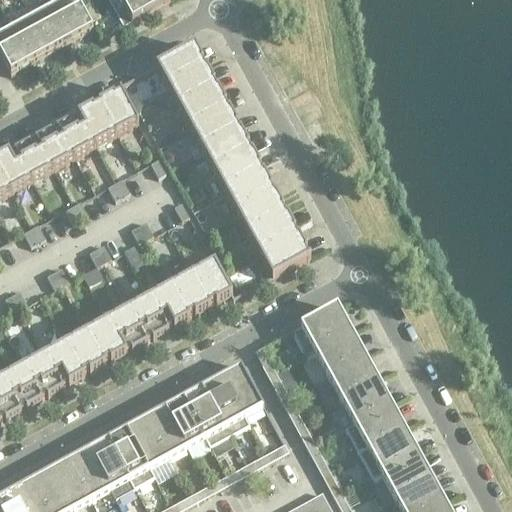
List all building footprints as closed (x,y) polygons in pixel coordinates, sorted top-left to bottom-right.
[(72,0),(69,0),(51,10),(70,47),(92,35),(86,26),(83,19),(79,12),(72,0)] [(169,7),(165,0),(117,0),(116,1),(107,6),(122,33),(169,7)] [(89,6),(79,12),(83,19),(93,13),(89,6)] [(70,47),(51,10),(31,21),(50,58),(70,47)] [(97,20),(93,13),(83,19),(86,26),(97,20)] [(50,58),(31,21),(11,32),(30,69),(50,58)] [(30,69),(11,32),(0,38),(0,63),(9,80),(30,69)] [(205,73),(193,51),(155,72),(167,94),(205,73)] [(217,94),(205,73),(167,94),(178,115),(217,94)] [(228,115),(217,94),(178,115),(190,136),(228,115)] [(137,129),(121,99),(114,103),(113,101),(97,109),(115,141),(137,129)] [(115,141),(97,109),(98,111),(93,114),(92,112),(76,120),(94,153),(115,141)] [(240,136),(228,115),(190,136),(201,157),(240,136)] [(94,153),(76,120),(76,121),(77,123),(72,126),(70,124),(55,132),(73,164),(94,153)] [(73,164),(55,132),(56,134),(51,137),(49,135),(34,143),(52,176),(73,164)] [(251,157),(240,136),(201,157),(213,178),(251,157)] [(52,176),(34,143),(34,144),(35,146),(30,149),(28,147),(13,155),(31,187),(52,176)] [(31,187),(13,155),(14,157),(8,160),(7,158),(0,162),(0,180),(10,199),(31,187)] [(263,178),(251,157),(213,178),(224,199),(263,178)] [(164,179),(157,165),(149,169),(157,183),(164,179)] [(274,199),(263,178),(224,199),(236,220),(274,199)] [(0,204),(10,199),(0,180),(0,204)] [(129,199),(121,185),(114,189),(121,203),(129,199)] [(121,203),(114,189),(106,193),(114,207),(121,203)] [(286,221),(274,199),(236,220),(247,241),(286,221)] [(87,222),(79,208),(71,212),(79,226),(87,222)] [(188,222),(180,208),(173,212),(181,226),(188,222)] [(79,226),(71,212),(64,216),(72,230),(79,226)] [(297,242),(286,221),(247,241),(259,263),(297,242)] [(144,228),(137,232),(145,246),(152,242),(144,228)] [(44,245),(37,231),(29,235),(37,249),(44,245)] [(145,246),(137,232),(130,236),(137,250),(145,246)] [(37,249),(29,235),(22,239),(30,253),(37,249)] [(309,264),(297,242),(259,263),(271,284),(309,264)] [(102,251),(95,255),(103,269),(110,265),(102,251)] [(103,269),(95,255),(88,259),(95,273),(103,269)] [(231,301),(213,268),(191,280),(209,313),(208,310),(214,308),(215,310),(231,301)] [(60,274),(53,278),(61,292),(68,288),(60,274)] [(61,292),(53,278),(45,282),(53,296),(61,292)] [(209,313),(191,280),(170,292),(188,324),(187,322),(192,319),(194,321),(209,313)] [(188,324),(170,292),(149,304),(167,336),(166,333),(171,331),(173,333),(188,324)] [(18,297),(11,301),(18,315),(26,311),(18,297)] [(18,315),(11,301),(3,305),(11,319),(18,315)] [(167,336),(149,304),(128,315),(146,347),(145,345),(150,342),(152,344),(167,336)] [(350,338),(336,312),(290,337),(304,362),(313,358),(350,338)] [(146,347),(128,315),(107,327),(125,359),(124,356),(129,354),(130,356),(146,347)] [(125,359),(107,327),(86,338),(104,371),(104,370),(103,368),(108,365),(109,367),(125,359)] [(104,371),(86,338),(65,350),(83,382),(82,380),(87,377),(88,379),(104,371)] [(363,362),(350,338),(313,358),(326,382),(363,362)] [(83,382),(65,350),(44,361),(61,394),(62,393),(61,391),(66,388),(67,390),(83,382)] [(261,354),(255,358),(262,371),(268,367),(261,354)] [(61,394),(44,361),(23,373),(40,405),(41,405),(40,403),(45,400),(46,402),(61,394)] [(376,386),(363,362),(326,382),(339,406),(376,386)] [(40,405),(23,373),(2,384),(19,417),(20,416),(19,414),(24,411),(25,413),(40,405)] [(263,412),(241,373),(221,383),(243,423),(263,412)] [(247,432),(243,423),(221,383),(202,394),(228,442),(247,432)] [(19,417),(2,384),(0,384),(0,424),(3,423),(4,425),(19,417)] [(390,411),(376,386),(339,406),(353,431),(390,411)] [(281,390),(273,394),(280,407),(288,403),(281,390)] [(228,442),(202,394),(183,404),(205,444),(209,453),(228,442)] [(295,416),(288,403),(280,407),(287,420),(295,416)] [(205,444),(183,404),(164,415),(186,454),(205,444)] [(403,435),(390,411),(353,431),(344,436),(357,460),(403,435)] [(186,454),(164,415),(145,425),(167,465),(186,454)] [(167,465),(145,425),(126,435),(148,475),(167,465)] [(153,484),(148,475),(126,435),(107,446),(129,485),(134,494),(153,484)] [(417,460),(403,435),(357,460),(371,485),(380,480),(417,460)] [(308,439),(300,443),(307,456),(315,452),(308,439)] [(129,485),(107,446),(88,456),(110,496),(129,485)] [(322,465),(315,452),(307,456),(314,469),(322,465)] [(275,454),(263,461),(267,469),(279,462),(275,454)] [(110,496),(88,456),(69,467),(91,506),(110,496)] [(430,484),(417,460),(380,480),(393,504),(430,484)] [(267,469),(263,461),(251,467),(256,475),(267,469)] [(80,511),(91,506),(69,467),(50,477),(69,511),(80,511)] [(237,475),(225,482),(229,489),(241,483),(237,475)] [(69,511),(50,477),(31,487),(44,511),(69,511)] [(229,489),(225,482),(213,488),(218,496),(229,489)] [(437,511),(443,509),(430,484),(393,504),(397,511),(437,511)] [(44,511),(31,487),(12,498),(19,511),(44,511)] [(334,488),(327,492),(334,505),(341,501),(334,488)] [(199,496),(187,502),(192,510),(203,504),(199,496)] [(19,511),(12,498),(0,504),(0,511),(19,511)] [(347,511),(341,501),(334,505),(337,511),(347,511)] [(187,511),(192,510),(187,502),(176,509),(177,511),(187,511)]
